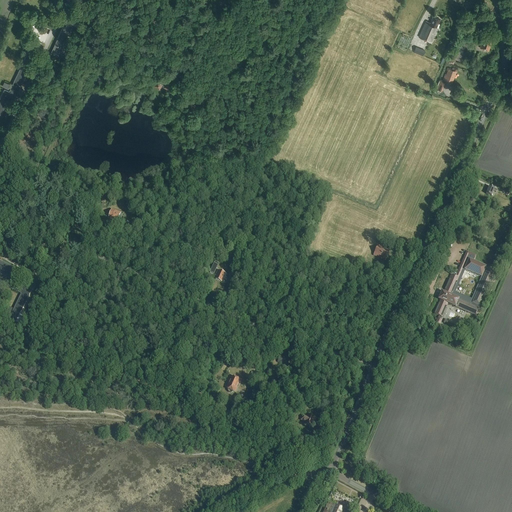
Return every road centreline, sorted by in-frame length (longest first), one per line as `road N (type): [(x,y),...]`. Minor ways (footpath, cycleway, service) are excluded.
road 1 (tertiary): [(331,470),(499,81),(499,0)]
road 2 (track): [(336,456),(361,459),(402,353),(421,357),(431,339),(472,351),(511,262)]
road 3 (track): [(42,337),(224,417),(285,464)]
road 4 (unclassified): [(0,142),(68,0)]
